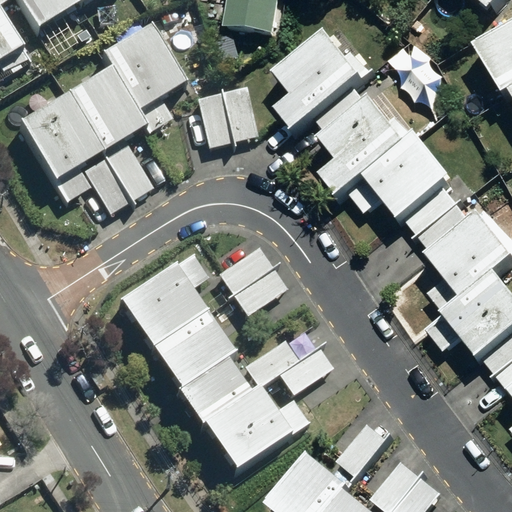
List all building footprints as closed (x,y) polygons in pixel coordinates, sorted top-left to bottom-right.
[(0,0),(0,69),(26,54),(0,11),(0,10),(17,0),(39,36),(99,0),(0,0)] [(284,0),(233,0),(229,31),(279,38),(284,0)] [(511,0),(478,0),(499,17),(511,0)] [(342,30),(281,79),(299,102),(282,115),(300,137),(317,124),(379,75),(342,30)] [(113,74),(20,131),(67,208),(94,192),(111,220),(166,186),(145,151),(134,157),(128,146),(149,133),(151,137),(174,124),(163,105),(190,88),(155,31),(105,61),(113,74)] [(511,33),(482,52),(511,99),(511,33)] [(249,93),(199,104),(210,153),(260,142),(249,93)] [(388,96),(327,145),(346,167),(327,182),(345,204),(353,198),(369,219),(388,204),(406,226),(409,224),(437,259),(434,262),(451,283),(432,298),(449,319),(430,335),(447,356),(467,341),(485,365),(487,363),(511,396),(511,287),(504,278),(511,271),(511,249),(487,218),(477,226),(449,192),(459,183),(388,96)] [(261,252),(220,280),(248,322),(290,294),(261,252)] [(245,373),(260,394),(254,398),(231,365),(239,360),(194,294),(211,283),(195,259),(122,309),(183,396),(180,398),(204,432),(206,431),(239,477),(311,428),(294,405),(278,416),(262,394),(281,381),(295,401),(335,374),(320,352),(301,365),(286,345),(245,373)] [(372,429),(341,467),(362,484),(393,446),(372,429)] [(356,492),(316,460),(273,511),(371,511),(353,496),(356,492)] [(405,467),(375,504),(385,511),(435,511),(446,499),(405,467)]
